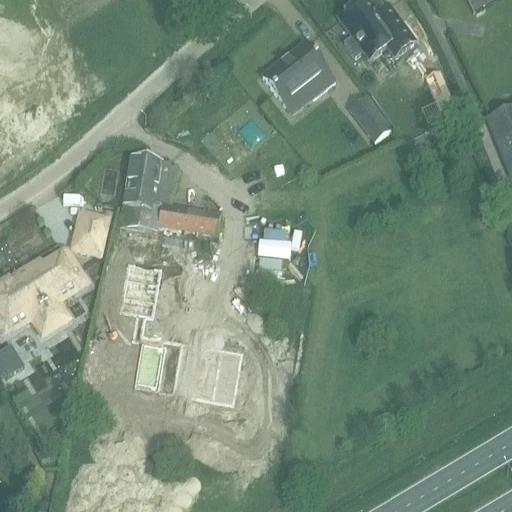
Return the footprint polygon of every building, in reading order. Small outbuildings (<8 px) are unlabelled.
[(367,1),(339,22),(352,40),(345,46),(355,61),(363,55),(369,63),(387,51),(394,61),(416,45),(389,8),(388,9),(391,13),(383,19),(380,15),(378,17),(367,1)] [(263,81),(285,109),(306,92),(313,102),(336,85),(306,47),(287,62),(288,63),(282,68),(281,67),(263,81)] [(200,142),(230,164),(261,121),(231,100),(200,142)] [(348,116),(373,147),(389,135),(364,103),(348,116)] [(511,112),(506,115),(488,122),(511,183),(511,112)] [(138,199),(141,200),(132,233),(158,240),(167,205),(180,159),(150,152),(138,199)] [(178,227),(237,227),(237,206),(178,206),(178,227)] [(99,259),(107,224),(82,218),(74,253),(99,259)] [(83,287),(64,256),(42,269),(41,268),(30,275),(29,273),(27,274),(27,273),(15,280),(16,281),(15,282),(16,283),(10,287),(8,284),(0,288),(0,331),(3,336),(31,319),(43,338),(68,323),(56,304),(83,287)] [(152,268),(119,263),(111,312),(127,314),(123,340),(132,341),(124,388),(224,404),(233,352),(133,335),(136,316),(143,317),(152,268)] [(14,354),(0,362),(0,377),(4,383),(25,370),(14,354)]
